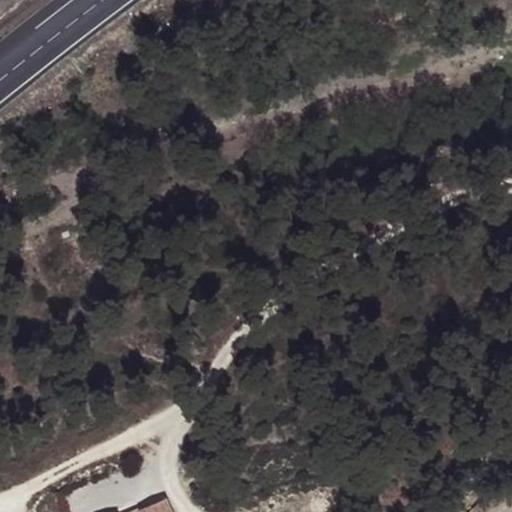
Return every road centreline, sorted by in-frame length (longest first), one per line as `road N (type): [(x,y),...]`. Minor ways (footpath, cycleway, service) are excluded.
road 1 (residential): [(195,511),(179,495),(174,452),(189,404),(230,346),(262,315),(381,236),(511,180)]
road 2 (motorway): [(97,0),(0,78)]
